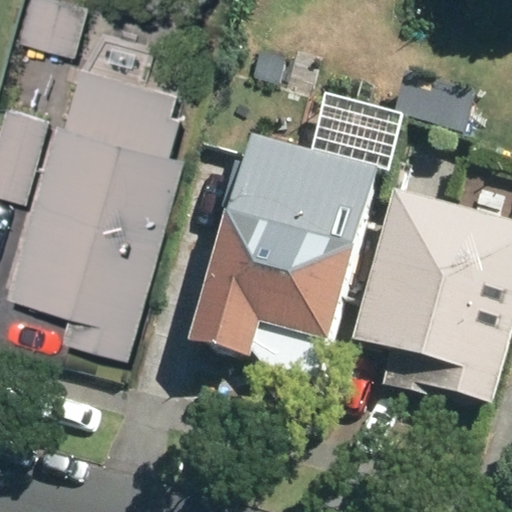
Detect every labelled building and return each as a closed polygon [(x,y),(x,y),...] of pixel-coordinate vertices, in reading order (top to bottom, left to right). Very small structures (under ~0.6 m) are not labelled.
[(91,5),(74,0),(33,0),(22,40),(77,56),(91,5)] [(324,59),(240,35),(216,118),(300,142),(324,59)] [(68,124),(59,122),(11,296),(72,313),(65,339),(132,358),(187,157),(174,154),(185,115),(173,112),(179,91),(84,66),(68,124)] [(50,120),(8,109),(0,139),(0,195),(28,203),(50,120)] [(338,179),(257,156),(201,352),(330,389),(379,217),(372,215),(382,179),(341,168),(338,179)] [(511,372),(511,228),(402,200),(362,349),(401,360),(394,386),(501,414),(511,372)]
